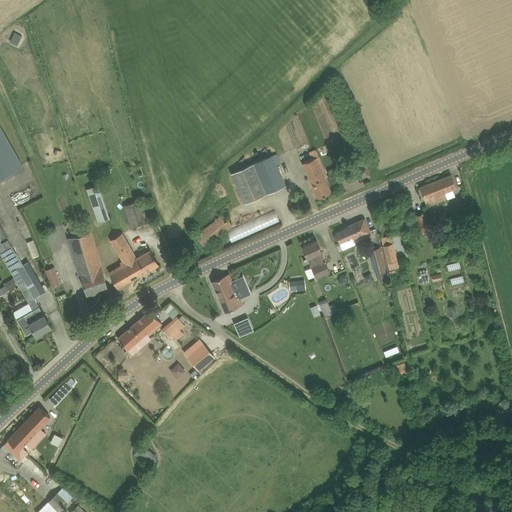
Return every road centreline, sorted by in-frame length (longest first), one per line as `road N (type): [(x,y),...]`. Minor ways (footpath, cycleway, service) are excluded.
road 1 (tertiary): [(0,424),(135,305),(188,271),(511,141)]
road 2 (track): [(167,283),(214,326),(332,407),(511,502)]
